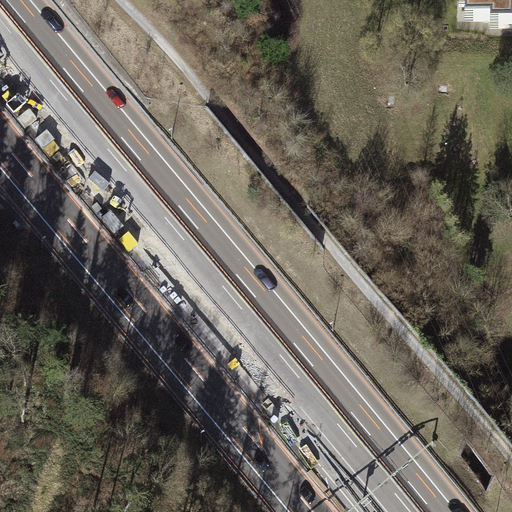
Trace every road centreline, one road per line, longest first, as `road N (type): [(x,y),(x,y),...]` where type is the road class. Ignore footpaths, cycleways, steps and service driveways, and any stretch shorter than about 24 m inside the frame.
road 1 (motorway): [(422,511),(0,4)]
road 2 (track): [(511,459),(122,0)]
road 3 (motorway): [(0,123),(324,511)]
road 4 (unclassified): [(511,381),(456,511)]
